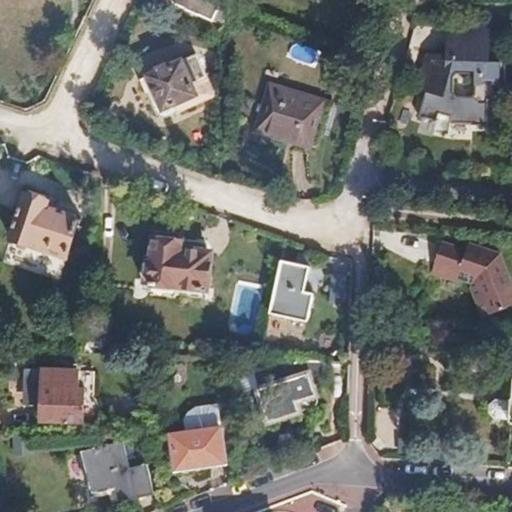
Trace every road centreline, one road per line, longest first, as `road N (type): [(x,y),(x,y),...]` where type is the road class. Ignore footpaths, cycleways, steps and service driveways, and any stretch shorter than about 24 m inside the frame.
road 1 (residential): [(360,237),(51,136)]
road 2 (residential): [(357,469),(360,237)]
road 3 (residential): [(360,200),(360,166),(408,0)]
road 4 (residential): [(511,488),(357,469)]
road 5 (unclassified): [(360,200),(511,200)]
road 6 (residential): [(51,136),(114,0)]
road 7 (residential): [(357,469),(332,467),(216,511)]
